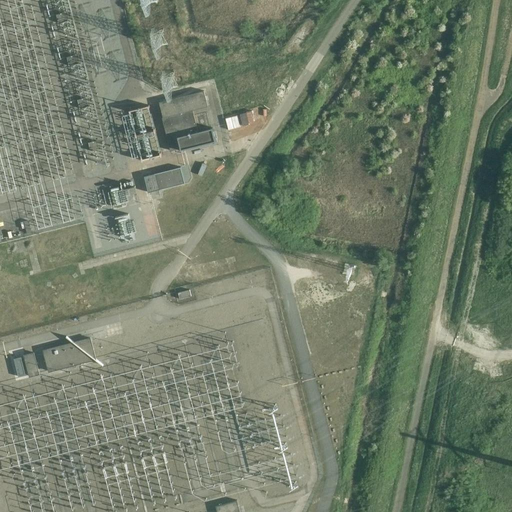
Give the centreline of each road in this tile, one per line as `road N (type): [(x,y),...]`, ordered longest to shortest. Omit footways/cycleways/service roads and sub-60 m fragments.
road 1 (unclassified): [(321,511),(329,459),(280,267),(218,201)]
road 2 (unclassified): [(356,0),(218,201)]
